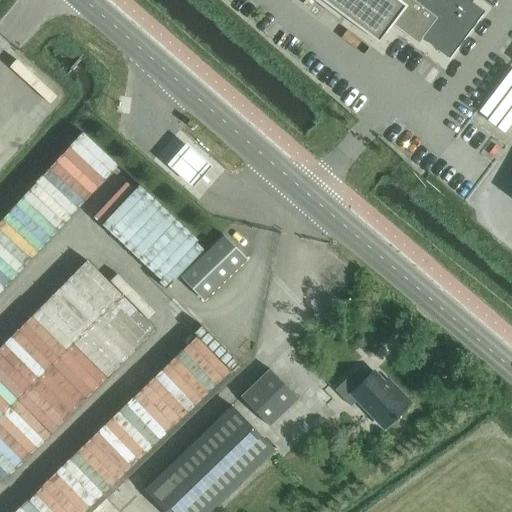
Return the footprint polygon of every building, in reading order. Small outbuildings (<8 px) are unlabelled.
[(316,0),(338,16),(337,19),(339,20),(341,16),(377,43),(391,24),(418,45),(422,39),(449,59),(484,12),(471,3),(473,0),(316,0)] [(212,169),(187,147),(181,153),(167,169),(192,191),(206,175),(212,169)] [(0,291),(79,198),(78,197),(69,207),(61,200),(55,208),(27,185),(0,216),(0,291)] [(223,236),(180,278),(203,301),(246,259),(223,236)] [(19,460),(158,330),(91,259),(32,314),(50,333),(50,331),(77,359),(42,364),(38,360),(21,362),(17,365),(24,372),(37,370),(32,375),(19,377),(29,388),(3,392),(7,396),(9,395),(17,404),(10,405),(11,413),(1,415),(14,429),(12,431),(14,444),(8,439),(11,461),(19,460)] [(193,409),(234,366),(200,333),(162,372),(180,389),(176,393),(193,409)] [(269,370),(241,398),(268,427),(297,399),(269,370)] [(384,428),(410,403),(393,385),(389,389),(373,372),(365,380),(356,370),(335,391),(350,407),(357,401),(384,428)] [(164,511),(208,511),(273,450),(232,406),(144,491),(164,511)] [(95,511),(99,509),(77,482),(91,470),(83,460),(92,452),(89,449),(11,511),(95,511)]
